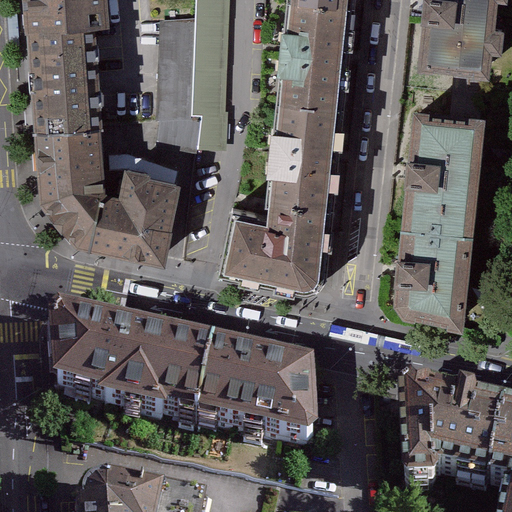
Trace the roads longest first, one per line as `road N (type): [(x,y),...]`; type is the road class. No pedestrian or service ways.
road 1 (tertiary): [(9,277),(357,351)]
road 2 (residential): [(393,0),(357,351)]
road 3 (tertiary): [(9,277),(25,511)]
road 4 (residential): [(357,351),(360,511)]
road 5 (tertiary): [(357,351),(511,383)]
